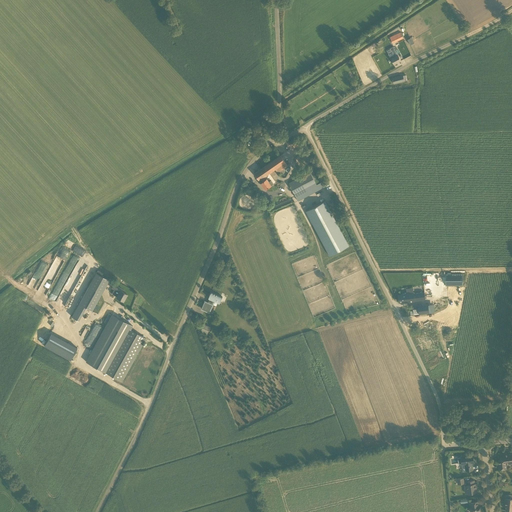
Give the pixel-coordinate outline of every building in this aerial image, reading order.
[(393,43),(403,38),(400,32),(390,37),(393,43)] [(411,53),(422,48),(416,36),(406,41),(411,53)] [(393,51),(392,49),(390,50),(387,52),(394,65),(401,61),(398,55),(398,56),(395,50),(393,51)] [(392,78),(394,84),(404,81),(402,76),(392,78)] [(281,170),(287,165),(281,155),(254,174),(259,180),(261,179),(262,182),(261,183),(266,190),(271,186),(273,185),(273,184),(271,181),(270,181),(269,182),(267,179),(266,179),(264,177),(275,170),(279,167),(281,170)] [(295,196),(312,187),(317,185),(311,173),(310,172),(289,183),(295,196)] [(329,254),(348,244),(325,201),(306,211),(329,254)] [(48,292),(69,252),(60,248),(40,288),(48,292)] [(60,292),(55,302),(66,307),(86,264),(70,256),(55,289),(60,292)] [(34,289),(47,264),(41,261),(28,286),(34,289)] [(445,274),(446,286),(463,285),(463,273),(445,274)] [(90,317),(107,286),(94,279),(78,310),(90,317)] [(124,301),(126,298),(125,298),(127,294),(122,291),(123,289),(114,284),(112,288),(119,292),(116,297),(123,301),(124,301)] [(444,290),(439,326),(459,328),(464,293),(444,290)] [(220,303),(222,297),(211,292),(208,298),(210,298),(205,310),(209,312),(215,300),(220,303)] [(398,295),(399,303),(414,301),(414,294),(414,293),(398,295)] [(107,304),(98,320),(105,324),(114,307),(107,304)] [(430,313),(428,304),(413,307),(413,312),(414,315),(430,313)] [(86,362),(122,382),(146,338),(130,329),(132,325),(112,314),(86,362)] [(94,322),(85,343),(93,346),(102,326),(94,322)] [(511,463),(511,453),(505,455),(505,454),(500,454),(501,459),(498,460),(500,469),(506,469),(506,464),(511,463)] [(466,471),(473,470),(472,463),(474,463),(473,455),(461,456),(461,458),(458,458),(459,464),(462,463),(462,464),(465,464),(466,471)] [(467,481),(467,482),(468,493),(477,492),(476,485),(477,485),(477,483),(475,484),(474,480),(467,481)] [(478,505),(478,502),(470,503),(471,506),(471,511),(480,511),(480,505),(478,505)]
